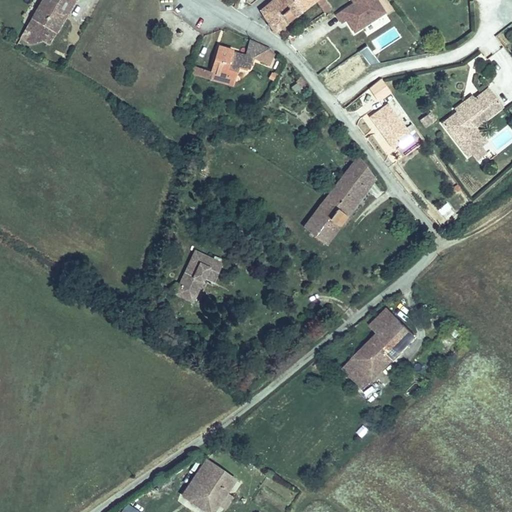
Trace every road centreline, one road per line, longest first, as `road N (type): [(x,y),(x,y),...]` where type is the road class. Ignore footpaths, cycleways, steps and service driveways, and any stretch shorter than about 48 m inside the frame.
road 1 (residential): [(331,104),(428,228),(432,243),(423,259),(95,511)]
road 2 (residential): [(331,104),(376,72),(472,44),(495,6)]
